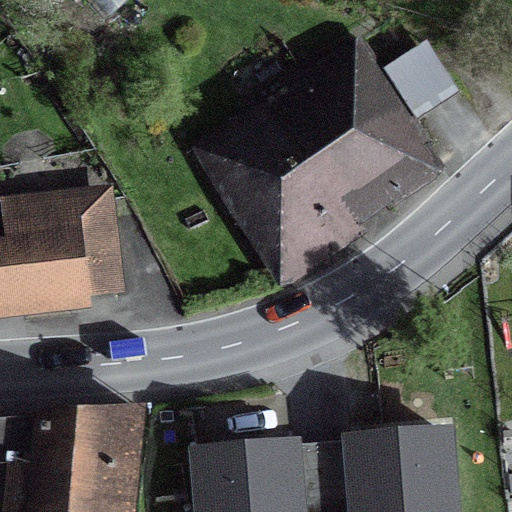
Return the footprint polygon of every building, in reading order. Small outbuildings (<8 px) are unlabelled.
[(349,54),(204,153),(284,270),(430,170),(349,54)] [(0,303),(115,293),(105,188),(9,197),(12,234),(0,235),(0,303)] [(122,511),(130,427),(28,421),(0,423),(0,459),(11,459),(7,511),(122,511)] [(445,511),(440,433),(348,439),(353,511),(445,511)] [(297,511),(293,452),(198,458),(201,511),(297,511)]
